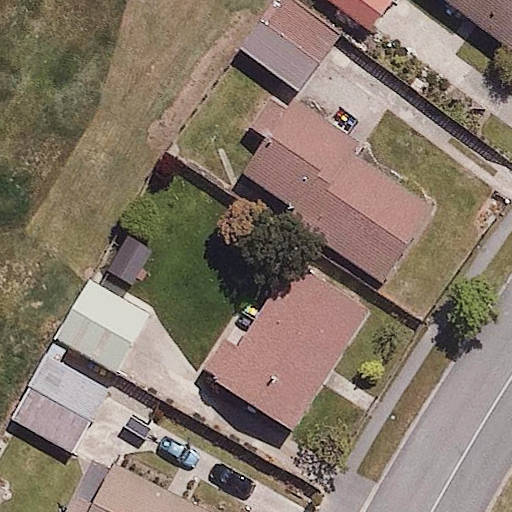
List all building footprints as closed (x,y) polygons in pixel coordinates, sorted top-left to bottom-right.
[(298,0),(277,0),(242,46),(299,89),(342,33),(298,0)] [(330,0),(368,27),(387,0),(330,0)] [(511,0),(455,0),(511,42),(511,0)] [(297,98),(244,170),(384,274),(438,203),(297,98)] [(373,303),(302,257),(248,341),(230,330),(205,368),(294,425),(373,303)] [(150,314),(92,278),(59,331),(118,367),(150,314)] [(106,391),(47,356),(13,413),(72,448),(106,391)] [(232,511),(116,454),(87,511),(232,511)]
